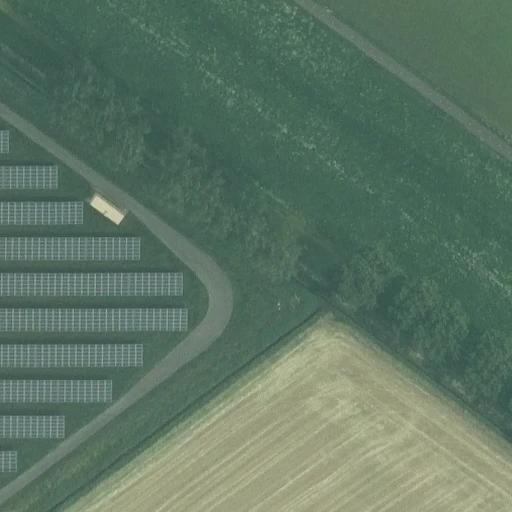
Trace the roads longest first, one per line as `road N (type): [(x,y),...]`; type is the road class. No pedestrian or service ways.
road 1 (track): [(511,375),(0,4)]
road 2 (track): [(122,0),(511,291)]
